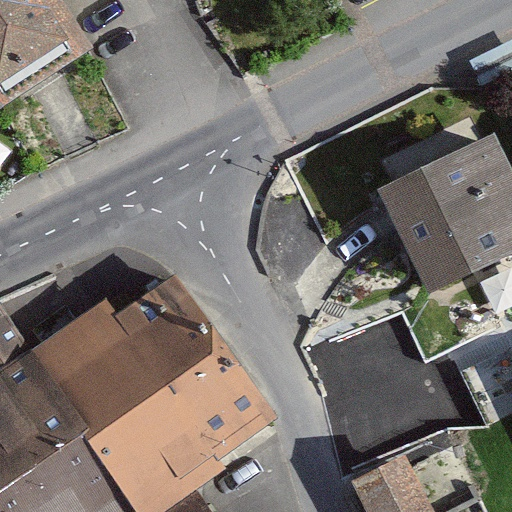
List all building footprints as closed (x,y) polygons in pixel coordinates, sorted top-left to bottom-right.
[(0,0),(0,118),(98,56),(61,0),(0,0)] [(511,44),(472,65),(483,87),(511,72),(511,44)] [(511,167),(499,139),(386,190),(392,203),(408,238),(434,297),(511,262),(511,167)] [(277,432),(175,285),(36,369),(73,430),(124,511),(202,511),(192,496),(277,432)] [(511,511),(511,319),(440,349),(422,304),(352,333),(305,353),(342,442),(475,386),(502,452),(511,475),(511,500),(483,511),(511,511)] [(0,474),(73,430),(36,369),(0,308),(0,474)] [(124,511),(73,430),(0,474),(0,511),(124,511)] [(473,463),(469,455),(357,507),(359,511),(473,511),(491,504),(473,463)]
